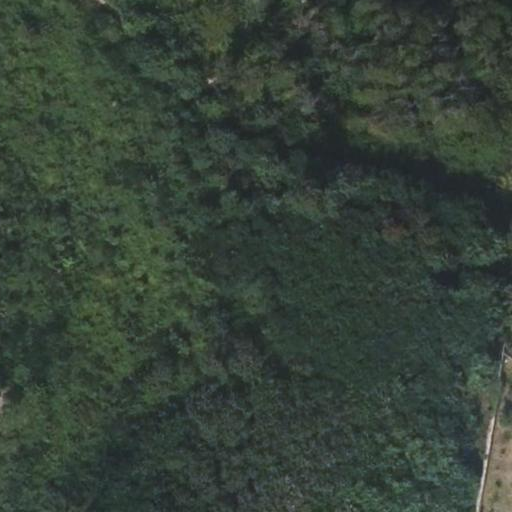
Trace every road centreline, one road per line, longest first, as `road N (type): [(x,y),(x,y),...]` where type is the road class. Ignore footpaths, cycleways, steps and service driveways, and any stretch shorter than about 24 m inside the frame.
road 1 (track): [(43,0),(182,124),(340,174),(511,213)]
road 2 (track): [(483,511),(511,352)]
